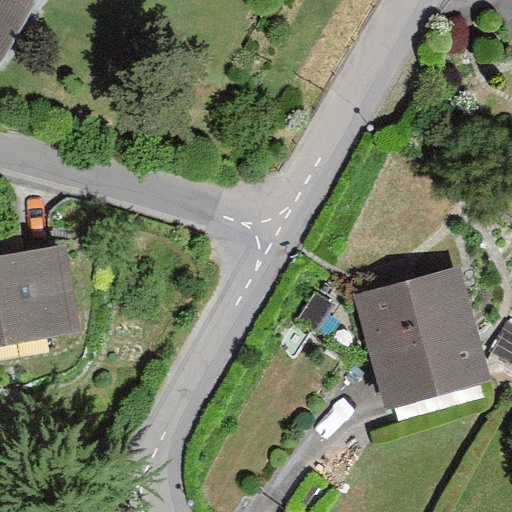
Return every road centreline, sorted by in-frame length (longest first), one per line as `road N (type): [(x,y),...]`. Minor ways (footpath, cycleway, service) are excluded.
road 1 (residential): [(133,511),(256,230)]
road 2 (residential): [(256,230),(0,150)]
road 3 (residential): [(256,230),(392,0)]
